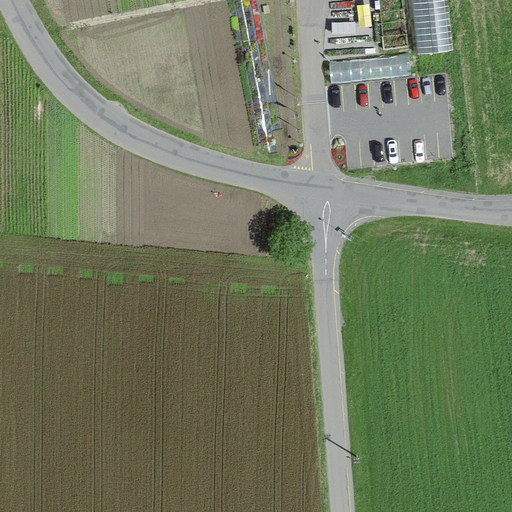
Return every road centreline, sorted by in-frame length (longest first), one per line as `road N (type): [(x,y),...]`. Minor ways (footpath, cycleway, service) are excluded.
road 1 (unclassified): [(13,0),(22,26),(107,118),(194,160),(319,190)]
road 2 (unclassified): [(319,190),(354,511)]
road 3 (unclassified): [(319,190),(511,210)]
